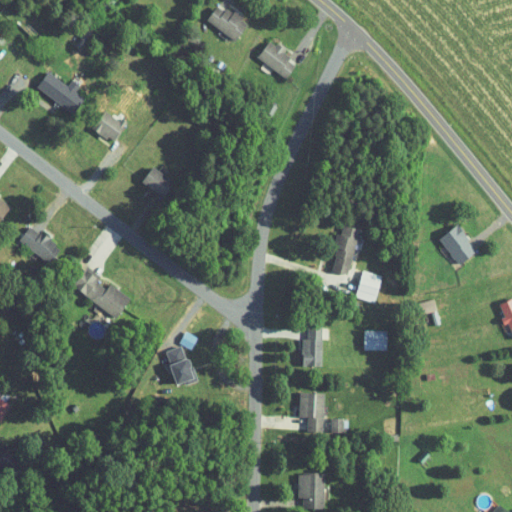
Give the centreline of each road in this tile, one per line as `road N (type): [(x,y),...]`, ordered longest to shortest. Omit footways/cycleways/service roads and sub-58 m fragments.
road 1 (residential): [(252,511),(260,237),(282,168),(352,27)]
road 2 (residential): [(254,314),(232,311),(191,283),(0,132)]
road 3 (secondary): [(511,213),(388,64),(321,0)]
